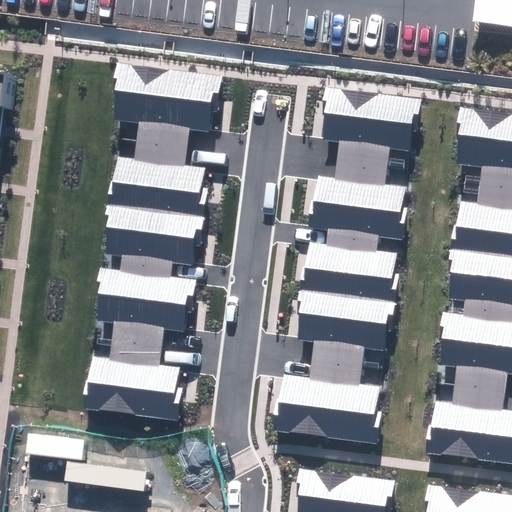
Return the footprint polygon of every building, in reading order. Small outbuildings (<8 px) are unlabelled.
[(98,361),(92,407),(106,408),(106,411),(178,420),(184,368),(165,366),(167,347),(168,333),(189,336),(193,301),(198,302),(201,281),(175,278),(176,272),(177,266),(198,269),(210,168),(189,166),(191,150),(193,134),(213,136),(218,100),(223,100),(226,78),(122,65),(114,124),(140,127),(136,156),(128,155),(127,160),(121,159),(108,256),(125,259),(123,274),(105,272),(101,304),(106,304),(104,321),(119,323),(114,363),(98,361)] [(0,189),(14,80),(0,78),(0,189)] [(413,164),(422,100),(328,86),(320,147),(337,149),(334,165),(331,190),(310,187),(303,234),(286,349),(307,360),(306,369),(304,383),(276,380),(269,432),(380,447),(386,393),(368,384),(371,361),(385,363),(400,256),(382,254),(383,252),(408,256),(418,189),(386,184),(390,160),(413,164)] [(511,121),(462,114),(452,181),(493,187),(488,222),(467,219),(443,381),(464,392),(462,415),(433,412),(428,458),(511,468),(511,121)] [(392,511),(396,489),(298,475),(292,511),(392,511)] [(511,511),(438,502),(437,511),(511,511)]
